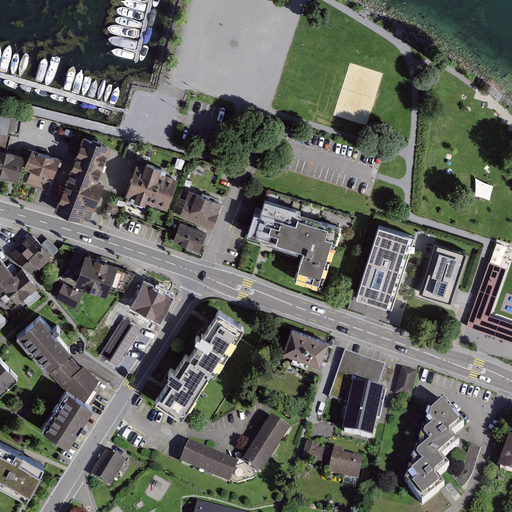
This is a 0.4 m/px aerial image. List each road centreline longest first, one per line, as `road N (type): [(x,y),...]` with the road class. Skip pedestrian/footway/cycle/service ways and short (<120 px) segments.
road 1 (primary): [(200,274),(511,382)]
road 2 (primary): [(0,209),(200,274)]
road 3 (residential): [(116,408),(200,274)]
road 4 (residential): [(116,408),(150,429),(221,433),(260,413)]
road 5 (residential): [(200,274),(255,139)]
